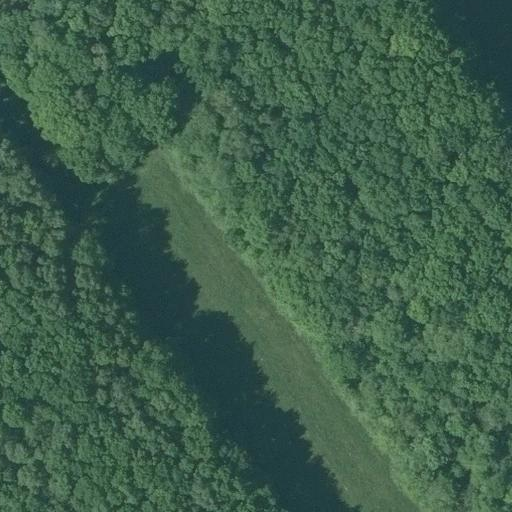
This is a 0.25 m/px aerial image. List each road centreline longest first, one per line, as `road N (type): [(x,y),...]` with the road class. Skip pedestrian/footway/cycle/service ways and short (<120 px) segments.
road 1 (track): [(0,66),(86,186)]
road 2 (track): [(280,0),(169,91)]
